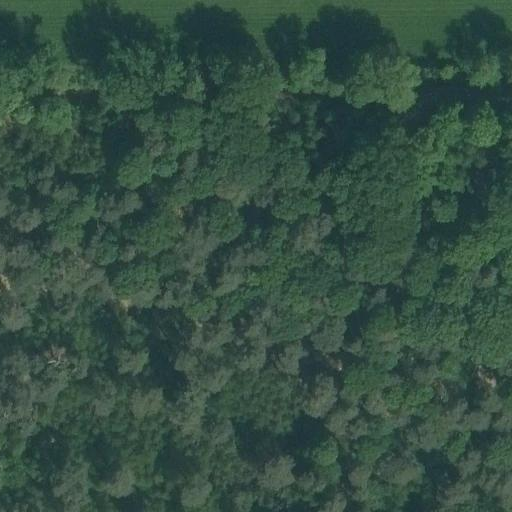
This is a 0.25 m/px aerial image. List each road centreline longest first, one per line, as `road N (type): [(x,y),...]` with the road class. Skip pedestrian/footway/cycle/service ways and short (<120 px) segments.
road 1 (track): [(511,461),(415,205),(435,61),(511,75)]
road 2 (track): [(0,72),(435,61)]
